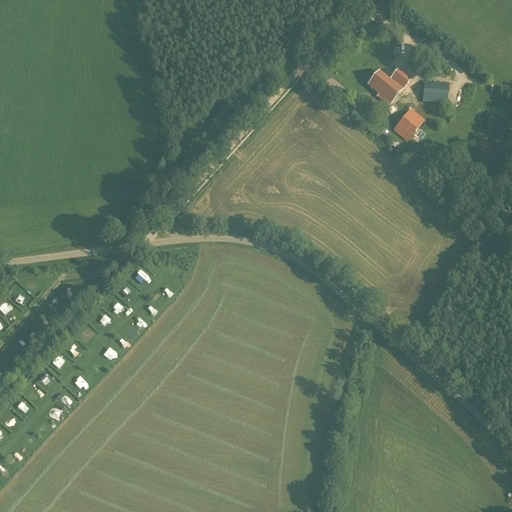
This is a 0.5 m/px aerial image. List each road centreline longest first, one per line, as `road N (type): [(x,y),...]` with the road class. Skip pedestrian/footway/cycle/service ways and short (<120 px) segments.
road 1 (unclassified): [(511,457),(482,420),(310,268),(280,251),(206,238),(0,266)]
road 2 (track): [(141,245),(298,70),(387,0)]
